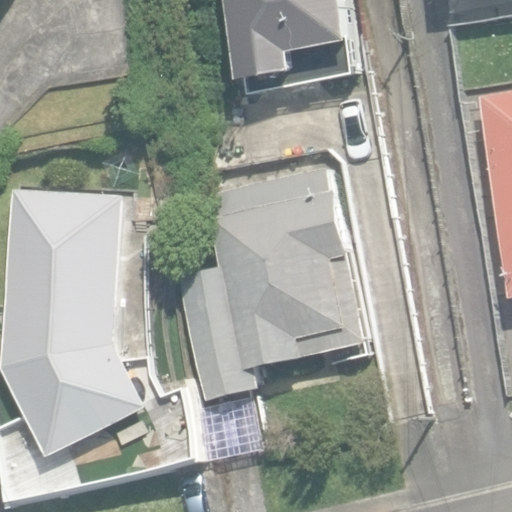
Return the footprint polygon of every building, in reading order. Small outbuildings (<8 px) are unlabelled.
[(224,0),(242,89),(303,77),(299,55),(359,43),(350,0),(224,0)] [(511,94),(489,98),(511,235),(511,94)] [(189,278),(216,400),(274,387),(270,369),(382,345),(348,189),(343,190),(338,167),(292,177),(286,146),(216,161),(229,220),(208,225),(213,247),(228,243),(234,268),(189,278)] [(155,407),(152,401),(123,344),(133,197),(23,191),(12,367),(56,456),(152,408),(155,407)] [(198,392),(152,401),(155,407),(152,408),(164,470),(211,459),(198,392)] [(213,462),(271,453),(262,396),(204,405),(213,462)]
